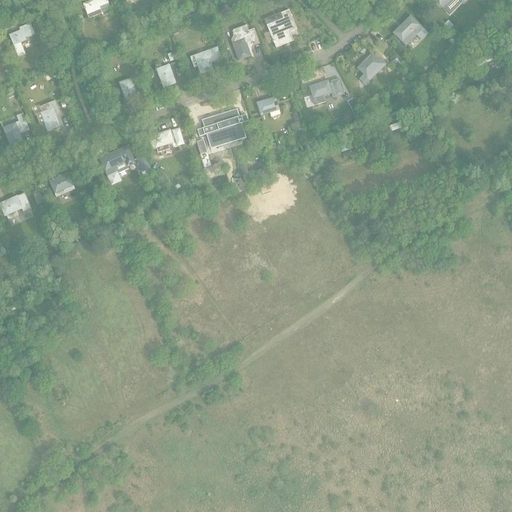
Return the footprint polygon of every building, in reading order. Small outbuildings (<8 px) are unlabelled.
[(84,5),(89,18),(110,10),(107,4),(105,0),(93,0),(94,1),(84,5)] [(433,0),(442,8),(450,0),(462,0),(463,0),(462,0),(433,0)] [(267,26),(276,48),(293,41),(289,32),(296,30),(288,10),(281,13),(283,19),(267,26)] [(396,30),(405,39),(419,26),(410,17),(396,30)] [(437,23),(436,24),(432,20),(429,23),(433,28),(430,31),(434,35),(441,28),(437,23)] [(10,36),(14,45),(25,40),(24,38),(33,34),(31,29),(35,28),(33,23),(19,29),(20,32),(10,36)] [(254,29),(248,31),(246,26),(233,30),(232,32),(233,36),(231,41),(238,61),(252,56),(250,48),(252,42),(250,37),(256,35),(254,29)] [(201,74),(212,70),(210,63),(220,60),(216,48),(190,57),(194,67),(198,66),(201,74)] [(170,65),(154,71),(158,81),(161,80),(162,83),(163,87),(180,81),(179,77),(183,75),(174,50),(166,53),(170,65)] [(357,69),(366,78),(380,65),(374,59),(377,56),(373,53),(357,69)] [(486,68),(489,67),(488,65),(496,62),(493,57),(477,64),(479,69),(485,66),(486,68)] [(129,103),(134,102),(133,99),(137,97),(131,79),(119,83),(125,101),(128,100),(129,103)] [(343,95),(339,79),(330,82),(331,85),(329,85),(327,81),(309,87),(315,105),(325,102),(323,96),(331,94),(332,98),(338,96),(339,101),(344,99),(343,95)] [(257,104),(261,116),(279,110),(275,98),(257,104)] [(47,132),(59,127),(54,113),(58,111),(54,102),(40,108),(42,113),(36,115),(40,125),(44,123),(47,132)] [(203,128),(197,130),(199,137),(202,136),(206,135),(209,146),(245,135),(241,124),(248,122),(246,115),(239,117),(236,109),(223,114),(218,115),(219,118),(215,119),(214,116),(204,120),(201,120),(203,128)] [(3,129),(10,147),(22,142),(19,133),(23,131),(21,128),(27,126),(22,114),(17,117),(19,122),(3,129)] [(176,147),(184,145),(179,129),(171,131),(171,132),(170,132),(169,130),(150,136),(154,149),(156,149),(157,153),(168,149),(167,146),(175,143),(176,147)] [(196,138),(199,150),(205,148),(202,136),(199,137),(196,138)] [(127,168),(135,164),(127,147),(99,160),(107,177),(116,172),(114,167),(124,162),(127,168)] [(136,157),(140,173),(150,170),(145,155),(136,157)] [(49,182),(54,193),(72,186),(66,174),(49,182)] [(39,193),(34,196),(37,203),(42,200),(39,193)] [(6,204),(0,206),(4,217),(6,216),(8,219),(17,215),(16,211),(22,209),(23,212),(30,209),(24,195),(17,198),(17,197),(5,202),(6,204)]
